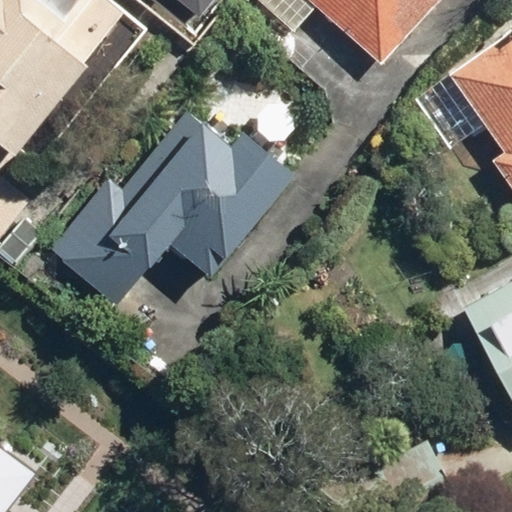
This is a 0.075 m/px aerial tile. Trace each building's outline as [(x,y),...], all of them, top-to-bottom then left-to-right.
[(41,190),(14,171),(133,6),(124,0),(0,0),(0,230),(8,236),(41,190)] [(264,0),(297,28),(321,0),(327,0),(391,56),(440,0),(264,0)] [(511,29),(421,97),(452,139),(489,111),(511,142),(497,153),(511,173),(511,29)] [(313,167),(283,141),(301,121),(246,73),(228,92),(181,146),(171,138),(127,188),(112,174),(52,242),(124,306),(181,242),(218,274),(313,167)] [(314,511),(0,269),(0,319),(250,511),(314,511)] [(511,276),(467,301),(511,384),(511,276)]
